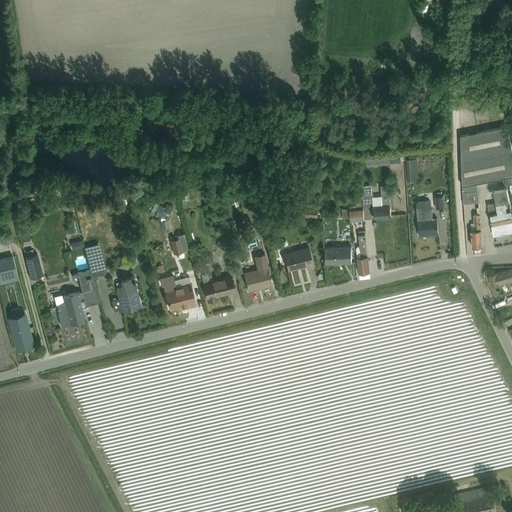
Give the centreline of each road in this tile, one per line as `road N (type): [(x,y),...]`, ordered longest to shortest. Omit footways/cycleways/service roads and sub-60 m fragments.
road 1 (unclassified): [(0,376),(464,257)]
road 2 (track): [(464,257),(457,0)]
